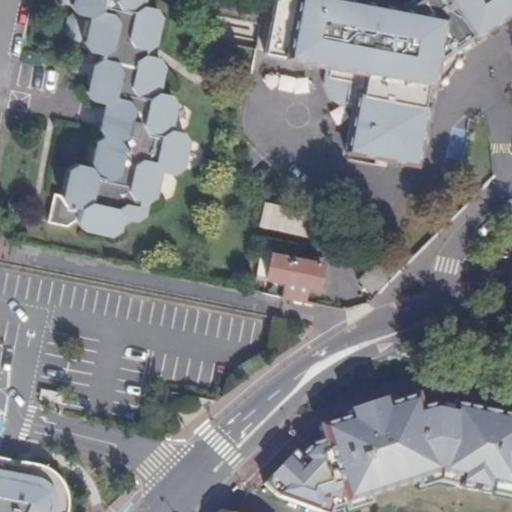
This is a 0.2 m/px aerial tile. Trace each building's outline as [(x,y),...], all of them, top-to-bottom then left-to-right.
[(54,0),(59,7),(71,9),(77,18),(68,22),(65,35),(70,44),(84,46),(90,55),(102,59),(101,65),(95,68),(100,76),(97,89),(86,96),(92,105),(104,107),(111,116),(108,128),(98,132),(103,142),(97,147),(102,155),(99,167),(91,172),(80,170),(69,175),(75,183),(71,195),(67,198),(57,195),(50,224),(68,229),(78,223),(85,234),(93,229),(106,231),(109,240),(118,234),(120,228),(114,220),(119,217),(123,222),(134,224),(142,220),(136,210),(138,204),(143,206),(153,199),(147,191),(150,178),(157,174),(171,177),(180,172),(174,162),(176,150),(185,146),(181,139),(167,136),(161,128),(165,113),(173,108),(167,100),(156,98),(150,89),(153,75),(162,71),(157,63),(143,59),(144,54),(153,49),(147,40),(150,27),(157,23),(153,15),(142,13),(135,5),(135,0),(54,0)] [(284,57),(294,0),(275,0),(266,53),(284,57)] [(399,8),(354,0),(294,0),(284,57),(283,59),(362,73),(433,86),(438,56),(445,16),(406,9),(399,8)] [(511,8),(511,0),(411,0),(399,8),(406,9),(419,0),(447,0),(470,34),(472,37),(511,8)] [(447,0),(419,0),(406,9),(445,16),(438,56),(470,34),(447,0)] [(433,86),(362,73),(359,89),(355,89),(344,153),(419,166),(433,86)] [(325,264),(270,253),(262,280),(283,284),(280,298),(304,303),(308,290),(319,293),(325,264)] [(375,298),(400,272),(385,258),(376,268),(372,265),(357,281),(375,298)] [(36,405),(56,408),(58,395),(38,392),(36,405)] [(511,418),(450,406),(449,409),(431,406),(418,410),(413,396),(381,407),(380,401),(346,412),(348,418),(316,428),(321,442),(307,446),(296,458),(291,453),(262,486),(274,500),(308,511),(316,511),(320,501),(338,495),(342,505),(343,505),(364,498),(415,482),(434,475),(455,479),(453,488),(488,495),(489,486),(511,489),(511,418)] [(0,511),(65,511),(66,506),(64,496),(62,486),(59,478),(54,472),(37,464),(13,460),(0,456),(0,511)] [(434,483),(453,488),(455,479),(434,475),(415,482),(417,489),(434,483)] [(327,511),(329,510),(342,505),(338,495),(320,501),(316,511),(327,511)] [(345,511),(366,505),(364,498),(343,505),(344,511),(345,511)]
